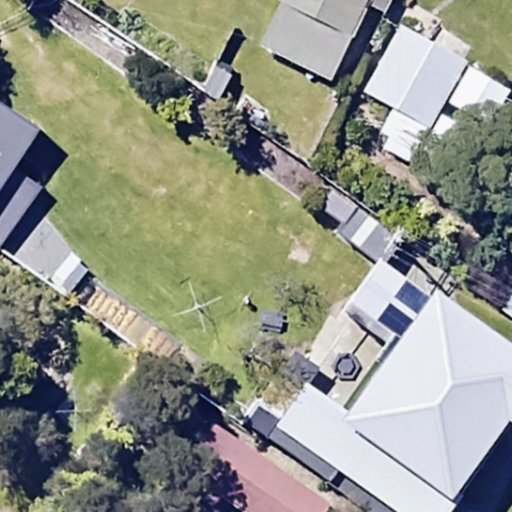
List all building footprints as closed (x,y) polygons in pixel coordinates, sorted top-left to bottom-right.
[(365,0),(277,0),(256,44),(328,78),(365,0)] [(462,63),(398,26),(360,90),(424,128),(462,63)] [(55,179),(0,146),(0,256),(6,260),(55,179)] [(511,346),(381,253),(338,314),(392,352),(348,414),(302,382),(264,435),(372,511),(446,511),(510,423),(511,423),(511,346)] [(238,447),(209,488),(244,511),(321,511),(325,508),(238,447)]
